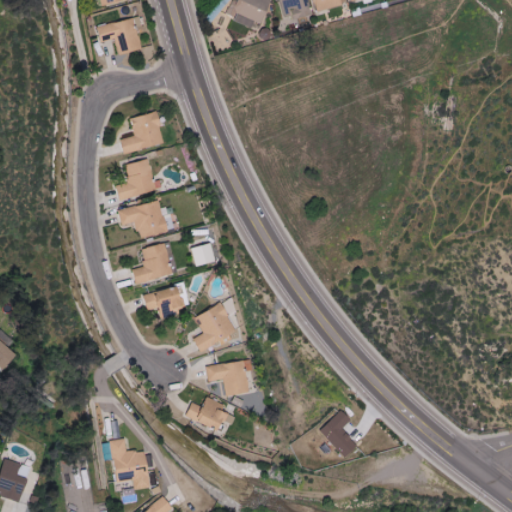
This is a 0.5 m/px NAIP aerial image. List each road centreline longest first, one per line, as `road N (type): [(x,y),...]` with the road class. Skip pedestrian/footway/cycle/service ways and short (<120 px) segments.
road 1 (secondary): [(511,495),(393,399),(291,277),(213,134),(171,0)]
road 2 (residential): [(192,73),(109,95),(88,147),(89,214),(105,289),(134,348),(166,371)]
